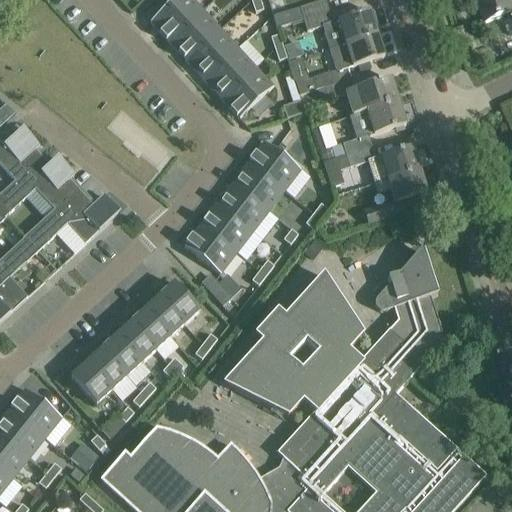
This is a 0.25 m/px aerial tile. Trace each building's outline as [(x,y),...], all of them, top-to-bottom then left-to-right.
[(190,0),(176,0),(150,24),(168,44),(202,13),(190,0)] [(264,12),(260,0),(251,3),(255,15),(264,12)] [(511,0),(478,0),(481,7),(486,24),(511,15),(511,0)] [(303,22),(329,13),(325,2),(274,18),(277,30),(303,22)] [(377,37),(369,12),(337,23),(340,31),(325,36),(330,51),(345,46),(345,47),(377,37)] [(220,32),(202,13),(168,44),(186,63),(220,32)] [(329,13),(303,22),(307,34),(333,26),(329,13)] [(237,51),(220,32),(186,63),(203,82),(237,51)] [(279,37),(271,40),(275,52),(283,49),(279,37)] [(384,59),(377,37),(345,47),(345,46),(330,51),(337,72),(347,69),(351,68),(352,69),(384,59)] [(297,45),(284,49),(288,63),(301,59),(297,45)] [(287,61),(283,49),(275,52),(278,64),(287,61)] [(255,70),(237,51),(203,82),(221,101),(255,70)] [(316,92),(317,92),(351,81),(347,69),(337,72),(312,80),(316,92)] [(273,90),(255,70),(221,101),(239,121),(273,90)] [(399,105),(391,80),(372,86),(359,91),(354,92),(351,81),(317,92),(321,104),(345,96),(352,119),(353,118),(354,119),(366,115),(399,105)] [(299,103),(292,82),(286,84),(293,105),(299,103)] [(304,115),(299,103),(293,105),(282,109),(287,121),(304,115)] [(399,105),(366,115),(354,119),(357,129),(369,125),(373,138),(406,127),(399,105)] [(0,129),(15,115),(7,106),(0,112),(0,129)] [(3,135),(0,137),(0,167),(15,184),(41,159),(35,152),(39,148),(23,131),(10,142),(3,135)] [(335,161),(327,163),(327,164),(371,150),(368,138),(332,149),(335,161)] [(301,173),(264,144),(248,166),(284,194),(301,173)] [(375,186),(420,172),(412,149),(375,160),(371,150),(327,164),(330,173),(348,167),(348,169),(350,169),(350,170),(368,164),(375,186)] [(49,168),(41,159),(15,184),(0,197),(0,215),(5,220),(36,191),(55,211),(77,191),(69,182),(74,177),(58,159),(49,168)] [(284,194),(248,166),(232,186),(268,215),(284,194)] [(427,196),(420,172),(375,186),(378,196),(390,192),(394,206),(427,196)] [(268,215),(232,186),(216,207),(252,235),(268,215)] [(85,247),(120,215),(103,197),(92,207),(77,191),(55,211),(25,239),(39,254),(67,227),(85,247)] [(364,214),(368,227),(397,218),(393,205),(364,214)] [(321,206),(313,216),(320,222),(327,212),(321,206)] [(216,207),(200,228),(237,256),(246,263),(262,243),(252,235),(216,207)] [(312,232),(320,222),(313,216),(305,226),(312,232)] [(237,256),(200,228),(183,249),(220,277),(237,256)] [(283,242),(290,248),(298,237),(291,232),(283,242)] [(10,281),(39,254),(25,239),(22,241),(23,242),(0,262),(0,325),(28,300),(10,281)] [(314,245),(304,258),(312,264),(322,251),(314,245)] [(454,511),(485,479),(455,452),(454,452),(395,398),(437,351),(439,347),(440,344),(441,341),(441,339),(441,336),(440,332),(430,300),(435,299),(421,255),(419,254),(399,276),(388,280),(390,287),(376,301),(376,303),(375,305),(375,306),(375,309),(375,310),(376,311),(378,313),(380,314),(381,314),(383,314),(384,314),(393,311),(397,324),(389,333),(389,332),(359,365),(347,354),(362,337),(324,278),(285,321),(278,314),(257,338),(264,344),(225,387),(287,419),(303,402),(315,414),(277,456),(283,461),(278,471),(258,482),(254,476),(252,471),(246,463),(239,456),(230,447),(217,462),(209,456),(204,452),(196,447),(189,444),(183,441),(174,437),(165,435),(156,433),(129,462),(124,457),(101,482),(133,511),(454,511)] [(267,263),(259,273),(266,279),(274,269),(267,263)] [(258,289),(266,279),(259,273),(252,283),(258,289)] [(185,327),(199,314),(174,286),(159,299),(185,327)] [(232,300),(226,294),(217,303),(223,309),(232,300)] [(170,341),(185,327),(159,299),(145,313),(170,341)] [(155,354),(170,341),(145,313),(130,326),(155,354)] [(141,367),(155,354),(130,326),(115,339),(141,367)] [(217,342),(210,337),(202,347),(209,352),(217,342)] [(126,381),(141,367),(115,339),(101,353),(126,381)] [(202,362),(209,352),(202,347),(195,357),(202,362)] [(126,381),(101,353),(86,366),(111,394),(126,381)] [(183,369),(174,361),(168,367),(178,376),(183,369)] [(96,408),(111,394),(86,366),(71,380),(96,408)] [(178,376),(168,367),(162,374),(172,382),(178,376)] [(156,391),(149,386),(141,395),(147,401),(156,391)] [(26,392),(9,412),(45,441),(54,448),(58,443),(71,428),(62,421),(26,392)] [(139,410),(147,401),(141,395),(132,404),(139,410)] [(119,419),(125,425),(134,416),(127,410),(119,419)] [(0,439),(29,462),(45,441),(9,412),(0,423),(0,439)] [(99,453),(105,447),(97,438),(90,444),(99,453)] [(0,472),(12,483),(29,462),(0,439),(0,472)] [(89,452),(78,465),(88,473),(98,460),(89,452)] [(53,482),(61,472),(54,466),(46,476),(53,482)] [(76,470),(71,477),(79,483),(84,477),(76,470)] [(0,497),(12,483),(0,472),(0,497)] [(45,491),(53,482),(46,476),(39,486),(45,491)] [(87,497),(81,504),(89,511),(90,511),(96,506),(87,497)]
